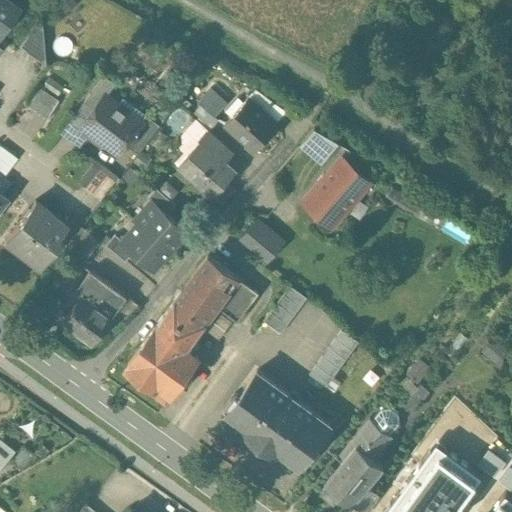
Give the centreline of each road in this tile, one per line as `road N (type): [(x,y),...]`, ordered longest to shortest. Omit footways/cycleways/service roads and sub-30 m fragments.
road 1 (residential): [(77,392),(330,84)]
road 2 (track): [(511,198),(192,0)]
road 3 (secondary): [(246,511),(77,392)]
